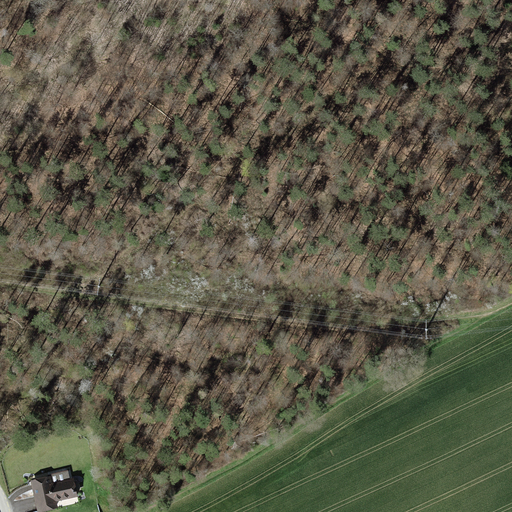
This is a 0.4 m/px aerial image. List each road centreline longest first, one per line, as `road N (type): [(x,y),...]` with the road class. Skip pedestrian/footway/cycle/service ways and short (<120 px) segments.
road 1 (track): [(67,293),(357,78),(410,62),(511,75)]
road 2 (track): [(511,302),(369,328),(0,284)]
